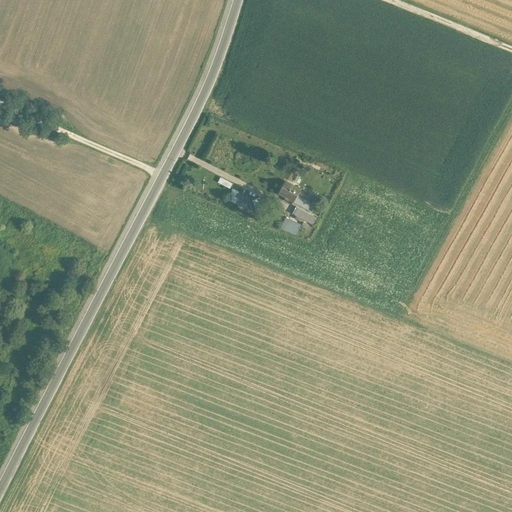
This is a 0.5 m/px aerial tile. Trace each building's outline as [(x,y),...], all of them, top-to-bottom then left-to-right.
[(299,191),(285,183),(278,196),(284,199),(288,202),(293,204),(296,198),(300,191),(299,191)] [(247,207),(252,196),(235,188),(230,199),(247,207)] [(300,190),(299,191),(300,191),(296,198),(304,202),(308,195),(300,190)] [(326,191),(323,196),(330,200),(334,195),(326,191)] [(313,197),(308,195),(304,202),(296,198),(293,204),(305,211),(313,197)] [(296,209),(292,216),(300,220),(312,226),(316,228),(319,220),(296,209)] [(312,226),(300,220),(292,235),(304,240),(312,226)]
